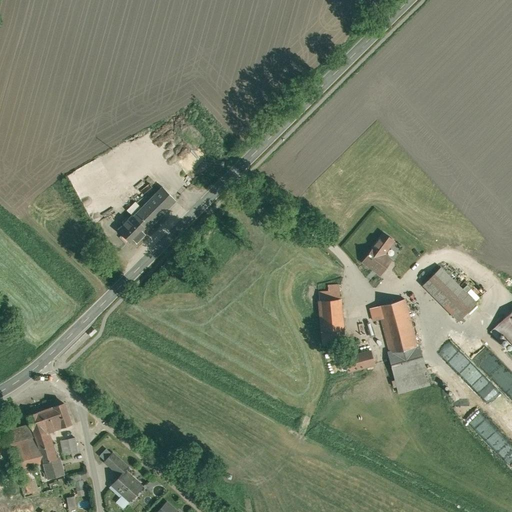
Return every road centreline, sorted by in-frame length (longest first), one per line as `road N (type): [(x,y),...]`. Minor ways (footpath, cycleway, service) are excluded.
road 1 (tertiary): [(406,0),(43,361)]
road 2 (unclassified): [(81,397),(210,511)]
